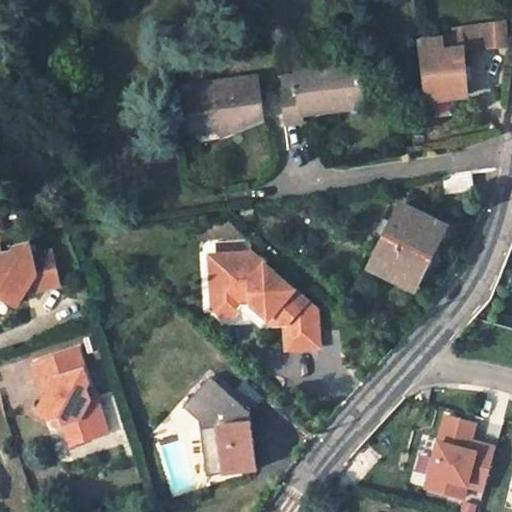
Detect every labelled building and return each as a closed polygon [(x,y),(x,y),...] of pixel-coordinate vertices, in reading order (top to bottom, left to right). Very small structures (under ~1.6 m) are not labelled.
[(60,0),(60,8),(75,6),(74,0),(60,0)] [(421,31),(429,100),(470,94),(464,49),(483,46),(480,23),(421,31)] [(287,126),(306,123),(304,115),(339,109),(338,103),(365,99),(360,62),(293,72),(296,86),(282,88),(287,126)] [(191,114),(194,129),(220,125),(224,135),(265,116),(259,76),(187,87),(191,114)] [(182,115),(191,114),(187,87),(178,88),(182,115)] [(366,105),(365,99),(338,103),(339,109),(366,105)] [(446,176),(447,192),(470,189),(468,173),(446,176)] [(400,204),(370,267),(412,288),(443,225),(400,204)] [(217,236),(217,248),(242,248),(242,237),(217,236)] [(16,301),(25,289),(60,281),(54,249),(34,252),(31,240),(17,243),(14,248),(0,250),(0,283),(2,283),(3,294),(4,296),(16,301)] [(250,251),(231,253),(232,263),(248,261),(254,255),(250,251)] [(314,309),(254,255),(248,261),(232,263),(231,253),(208,254),(211,306),(219,319),(233,319),(238,310),(240,306),(240,301),(250,300),(250,305),(265,319),(271,324),(283,323),(284,347),(316,345),(314,309)] [(257,326),(265,319),(250,305),(250,300),(240,301),(240,306),(238,310),(257,326)] [(88,400),(85,388),(87,382),(77,349),(31,363),(42,398),(36,411),(48,419),(50,418),(60,415),(63,424),(69,445),(107,434),(95,397),(88,400)] [(208,377),(182,407),(198,421),(206,476),(250,469),(247,446),(253,445),(248,412),(208,377)] [(53,427),(63,424),(60,415),(50,418),(53,427)] [(472,429),(444,420),(429,480),(436,483),(432,495),(462,501),(466,490),(482,494),(492,454),(469,446),(472,429)]
